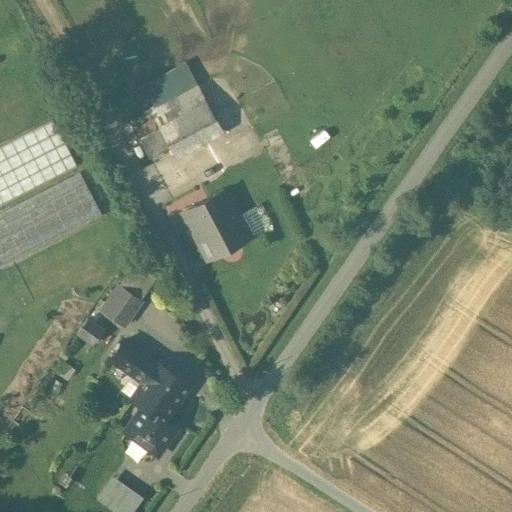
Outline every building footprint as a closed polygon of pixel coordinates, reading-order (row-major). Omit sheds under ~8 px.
[(197,87),(151,112),(161,130),(170,148),(175,157),(221,131),(197,87)] [(52,120),(0,146),(0,205),(76,166),(52,120)] [(161,130),(140,141),(149,159),(170,148),(161,130)] [(80,173),(0,214),(0,268),(102,216),(80,173)] [(225,190),(183,212),(207,259),(250,236),(225,190)] [(244,209),(250,229),(264,224),(258,204),(244,209)] [(119,285),(101,310),(124,326),(142,301),(119,285)] [(87,320),(77,333),(92,344),(102,331),(87,320)] [(156,363),(124,341),(111,359),(144,382),(132,398),(143,406),(164,421),(165,421),(190,385),(157,362),(156,363)] [(164,421),(143,406),(125,431),(157,454),(175,428),(165,421),(164,421)] [(132,511),(143,497),(112,475),(96,499),(114,511),(132,511)]
